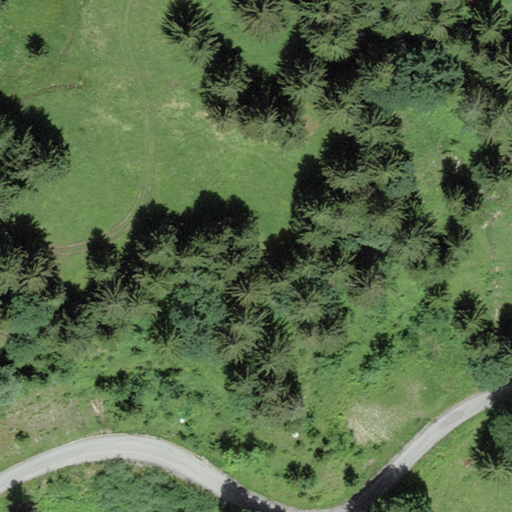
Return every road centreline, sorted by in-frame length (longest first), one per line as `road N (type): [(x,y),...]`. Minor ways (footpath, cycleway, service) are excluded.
road 1 (unclassified): [(0,485),(88,448),(128,446),(164,453),(267,511)]
road 2 (unclassified): [(347,511),(464,409),(511,390)]
